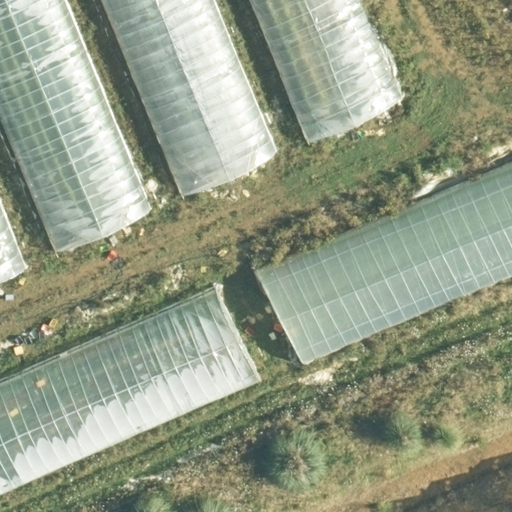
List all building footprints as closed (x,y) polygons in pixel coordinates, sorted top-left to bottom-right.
[(0,0),(0,123),(49,250),(139,215),(54,0),(0,0)] [(102,0),(182,192),(271,155),(206,0),(102,0)] [(248,0),(306,140),(395,104),(352,0),(248,0)] [(297,363),(511,272),(511,164),(258,271),(297,363)] [(0,277),(19,270),(0,222),(0,277)] [(0,490),(257,377),(217,286),(0,382),(0,490)]
